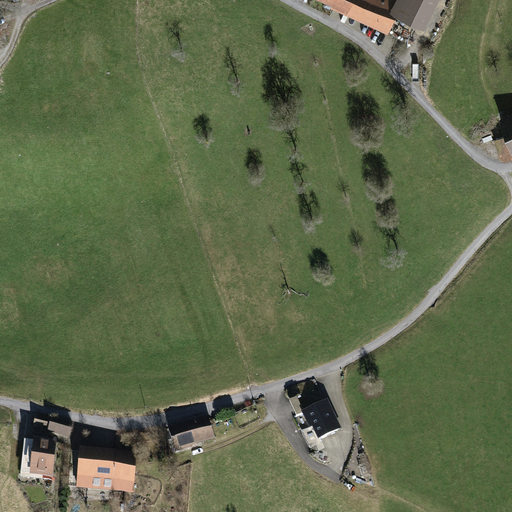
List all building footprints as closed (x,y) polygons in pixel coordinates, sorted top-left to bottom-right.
[(337,8),(388,33),(400,11),(404,3),(401,1),(398,0),(327,0),(333,2),(332,5),(337,8)] [(401,0),(401,1),(404,3),(400,11),(423,25),(436,0),(401,0)] [(506,135),(511,132),(511,115),(500,120),(506,135)] [(511,132),(506,135),(496,139),(504,160),(511,157),(511,132)] [(303,413),(304,412),(296,397),(289,400),(296,416),(303,413)] [(304,412),(303,413),(311,428),(303,432),(310,447),(321,442),(320,438),(339,429),(326,402),(304,412)] [(49,419),(37,416),(34,426),(47,429),(49,419)] [(71,425),(54,420),(51,431),(68,436),(71,425)] [(208,420),(169,431),(176,452),(179,450),(179,448),(213,437),(208,420)] [(25,442),(21,474),(51,477),(55,445),(25,442)] [(136,456),(81,451),(77,487),(133,492),(136,456)]
